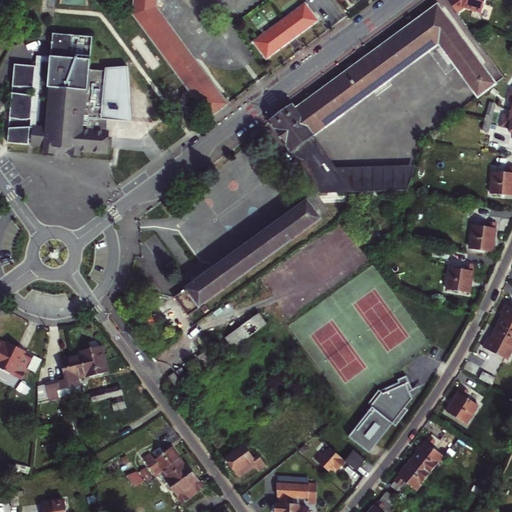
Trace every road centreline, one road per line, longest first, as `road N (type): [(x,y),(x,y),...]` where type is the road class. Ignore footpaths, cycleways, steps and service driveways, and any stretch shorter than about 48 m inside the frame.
road 1 (residential): [(72,244),(400,0)]
road 2 (residential): [(511,248),(449,372),(346,511)]
road 3 (residential): [(242,511),(141,370)]
road 4 (residential): [(67,270),(141,370)]
